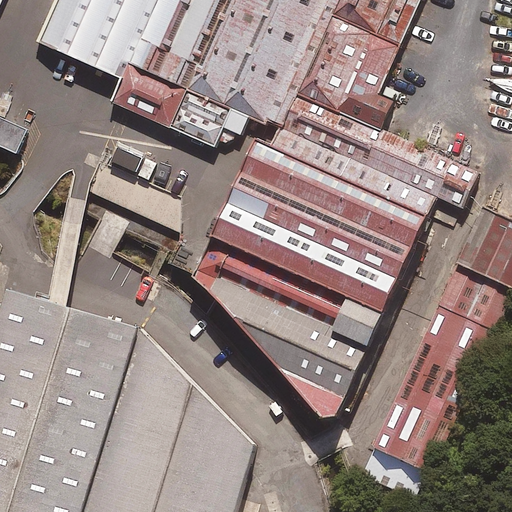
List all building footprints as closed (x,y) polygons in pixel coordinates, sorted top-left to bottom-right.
[(59,0),(44,36),(258,128),(265,113),(292,125),(346,0),(59,0)] [(427,0),(358,0),(315,98),(386,129),(398,103),(384,97),(427,0)] [(456,229),(480,176),(310,101),(296,132),(273,122),(205,275),(334,415),(354,414),(441,222),(456,229)] [(0,111),(0,149),(18,158),(31,128),(0,111)] [(182,198),(103,164),(90,190),(180,233),(182,198)] [(511,294),(511,226),(486,215),(370,470),(421,493),(511,294)] [(0,331),(24,239),(0,232),(0,331)] [(157,319),(20,286),(0,359),(0,511),(262,511),(256,510),(274,443),(157,319)]
